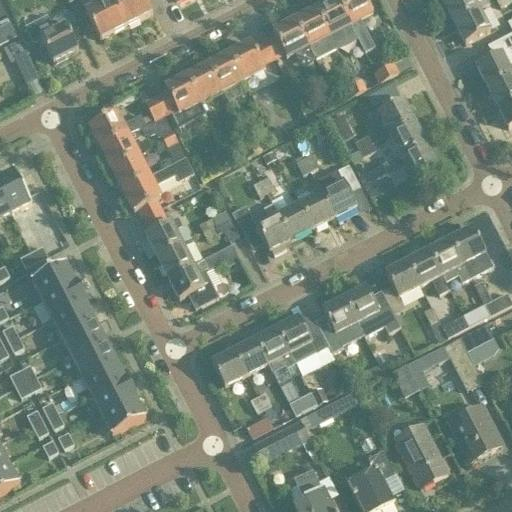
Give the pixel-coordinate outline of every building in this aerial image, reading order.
[(143,0),(116,0),(112,2),(126,30),(152,17),(143,0)] [(364,0),(342,0),(338,2),(352,29),(359,43),(364,54),(375,49),(362,24),(374,18),(364,0)] [(485,0),(451,0),(443,4),(454,26),(478,14),(490,8),(485,0)] [(511,0),(504,0),(496,4),(500,13),(511,7),(511,0)] [(126,30),(112,2),(87,15),(101,43),(126,30)] [(352,29),(338,2),(317,13),(331,40),(342,34),(350,48),(359,43),(352,29)] [(331,40),(317,13),(295,24),(309,51),(317,64),(337,53),(330,41),(331,40)] [(490,36),(478,14),(454,26),(465,49),(490,36)] [(47,19),(25,30),(33,47),(41,43),(53,67),(77,54),(60,21),(51,26),(47,19)] [(309,51),(295,24),(273,36),(276,40),(267,45),(276,63),(285,59),(287,63),(299,56),(306,70),(317,64),(309,51)] [(0,50),(17,41),(10,27),(0,31),(0,50)] [(24,43),(4,52),(10,68),(15,65),(26,89),(27,89),(34,103),(46,98),(28,58),(30,57),(24,43)] [(252,47),(230,58),(244,84),(266,73),(264,69),(272,65),(263,47),(254,51),(252,47)] [(511,78),(511,67),(507,70),(501,57),(476,70),(487,91),(511,78)] [(230,58),(209,69),(222,96),(244,84),(230,58)] [(394,67),(373,77),(379,88),(400,78),(394,67)] [(222,96),(209,69),(187,80),(201,107),(222,96)] [(511,105),(511,78),(487,91),(498,113),(511,105)] [(201,107),(187,80),(166,91),(168,96),(159,100),(168,118),(176,113),(178,116),(171,120),(178,133),(206,119),(200,107),(201,107)] [(354,86),(360,98),(367,94),(361,83),(354,86)] [(369,98),(374,108),(399,95),(394,85),(369,98)] [(360,98),(354,86),(345,91),(351,102),(360,98)] [(145,108),(151,118),(154,124),(164,119),(155,103),(145,108)] [(389,138),(414,125),(403,104),(378,117),(389,138)] [(511,105),(498,113),(509,133),(511,130),(511,105)] [(116,116),(89,130),(100,151),(134,134),(146,128),(142,122),(141,119),(122,128),(116,116)] [(342,118),(330,124),(342,146),(354,140),(342,118)] [(414,125),(389,138),(401,160),(426,147),(414,125)] [(164,146),(175,141),(171,133),(160,139),(164,146)] [(134,134),(100,151),(111,172),(138,159),(131,146),(138,142),(135,135),(134,134)] [(372,148),(368,140),(354,147),(358,155),(372,148)] [(175,141),(164,146),(168,154),(179,148),(175,141)] [(256,144),(249,148),(255,159),(262,155),(256,144)] [(426,147),(401,160),(359,181),(370,204),(383,197),(376,183),(387,177),(388,180),(406,171),(413,182),(438,169),(426,147)] [(255,159),(249,148),(241,152),(247,163),(255,159)] [(372,148),(358,155),(362,163),(376,156),(372,148)] [(149,180),(138,159),(111,172),(122,194),(149,180)] [(311,176),(305,162),(303,163),(300,159),(293,163),(303,180),(311,176)] [(311,159),(305,162),(311,176),(318,172),(311,159)] [(122,194),(134,216),(138,214),(143,224),(161,214),(157,205),(161,203),(155,191),(176,181),(179,187),(194,179),(185,162),(170,170),(149,180),(122,194)] [(337,175),(316,185),(336,222),(358,211),(351,197),(360,192),(348,169),(337,175)] [(0,195),(12,219),(32,208),(15,175),(0,182),(0,195)] [(268,181),(261,185),(268,198),(275,195),(268,181)] [(268,198),(261,185),(252,190),(260,203),(268,198)] [(336,222),(316,185),(305,191),(313,203),(301,209),(314,233),(336,222)] [(49,255),(69,245),(42,194),(30,200),(34,208),(21,215),(30,231),(26,233),(33,246),(42,241),(49,255)] [(0,224),(12,219),(0,195),(0,224)] [(258,231),(245,210),(231,217),(237,228),(238,227),(250,249),(263,242),(270,255),(272,254),(275,260),(287,254),(285,248),(292,244),(280,220),(278,221),(272,208),(263,213),(269,226),(258,231)] [(301,209),(280,220),(292,244),(314,233),(301,209)] [(202,237),(230,222),(226,215),(212,222),(198,229),(202,237)] [(156,260),(182,247),(175,235),(183,232),(178,222),(170,225),(168,227),(163,218),(145,228),(149,237),(145,239),(156,260)] [(240,241),(230,222),(202,237),(207,246),(223,237),(229,247),(240,241)] [(452,244),(465,269),(486,257),(474,233),(452,244)] [(465,269),(452,244),(430,255),(446,286),(458,281),(462,288),(471,284),(463,269),(465,269)] [(182,247),(156,260),(167,281),(193,268),(182,247)] [(233,248),(213,258),(218,266),(237,256),(233,248)] [(48,262),(43,251),(32,257),(37,268),(48,262)] [(446,286),(430,255),(409,267),(421,291),(432,285),(439,300),(449,295),(445,287),(446,286)] [(32,257),(20,263),(26,273),(37,268),(32,257)] [(193,269),(193,268),(167,281),(180,305),(188,300),(196,314),(219,302),(205,275),(208,273),(203,264),(193,269)] [(421,291),(409,267),(387,278),(393,290),(382,295),(390,310),(395,318),(405,313),(399,303),(421,291)] [(32,285),(42,305),(76,287),(75,287),(66,268),(32,285)] [(4,271),(0,273),(0,286),(10,282),(4,271)] [(482,285),(474,290),(484,309),(484,310),(490,322),(511,310),(511,308),(507,298),(492,305),(482,285)] [(86,307),(76,287),(42,305),(52,324),(86,307)] [(367,292),(345,303),(358,328),(365,341),(386,329),(390,337),(402,331),(395,318),(390,310),(380,315),(367,292)] [(358,328),(345,303),(322,315),(335,339),(357,328),(358,328)] [(87,307),(86,307),(52,324),(62,343),(96,326),(86,308),(87,307)] [(484,310),(484,309),(477,313),(463,320),(469,332),(490,322),(484,310)] [(0,327),(9,323),(3,311),(0,312),(0,327)] [(448,343),(442,331),(431,312),(422,316),(429,328),(428,329),(439,348),(448,343)] [(442,331),(448,343),(469,332),(463,320),(442,331)] [(316,330),(306,334),(299,321),(277,333),(296,368),(317,358),(328,353),(316,330)] [(106,346),(96,326),(62,343),(72,363),(106,346)] [(485,328),(459,342),(477,377),(486,372),(476,353),(493,344),(485,328)] [(19,342),(13,330),(2,336),(8,347),(19,342)] [(296,368),(277,333),(256,344),(269,369),(268,369),(272,378),(285,371),(286,373),(296,368)] [(14,358),(25,353),(19,342),(8,347),(14,358)] [(477,377),(459,342),(442,351),(466,397),(483,388),(477,377)] [(256,344),(234,355),(247,380),(269,369),(256,344)] [(116,365),(106,346),(72,363),(82,382),(116,365)] [(0,365),(9,361),(3,350),(0,351),(0,365)] [(247,380),(234,355),(212,366),(224,392),(247,380)] [(125,383),(116,365),(82,382),(92,401),(126,383),(125,383)] [(406,369),(391,377),(404,403),(419,395),(406,369)] [(36,381),(30,370),(22,374),(20,376),(26,387),(36,381)] [(20,376),(17,377),(9,381),(15,392),(26,387),(20,376)] [(32,398),(34,397),(42,393),(36,381),(26,387),(32,398)] [(136,403),(126,383),(92,401),(102,420),(136,403)] [(288,404),(300,400),(293,384),(282,389),(288,404)] [(15,392),(21,404),(29,400),(32,398),(26,387),(15,392)] [(265,397),(258,401),(265,414),(272,410),(265,397)] [(311,397),(288,409),(295,422),(318,410),(311,397)] [(265,414),(258,401),(250,405),(257,418),(264,415),(265,414)] [(137,403),(136,403),(102,420),(113,441),(146,423),(136,404),(137,403)] [(59,419),(53,407),(42,413),(48,424),(59,419)] [(482,413),(451,429),(471,467),(502,451),(482,413)] [(37,415),(27,421),(33,432),(43,427),(37,415)] [(54,435),(64,430),(59,419),(48,424),(54,435)] [(246,432),(252,444),(273,433),(267,421),(246,432)] [(299,426),(253,450),(261,466),(308,443),(299,426)] [(33,432),(38,443),(49,438),(43,427),(33,432)] [(422,429),(396,443),(422,493),(448,479),(422,429)] [(68,438),(58,443),(64,455),(74,449),(68,438)] [(59,457),(53,446),(43,451),(49,463),(59,457)] [(0,473),(9,469),(0,451),(0,473)] [(374,475),(348,488),(360,511),(386,511),(395,508),(383,486),(395,480),(382,456),(368,464),(374,475)] [(0,498),(19,489),(9,469),(0,473),(0,498)] [(312,474),(293,484),(304,505),(294,510),(295,511),(332,511),(322,492),(312,474)]
